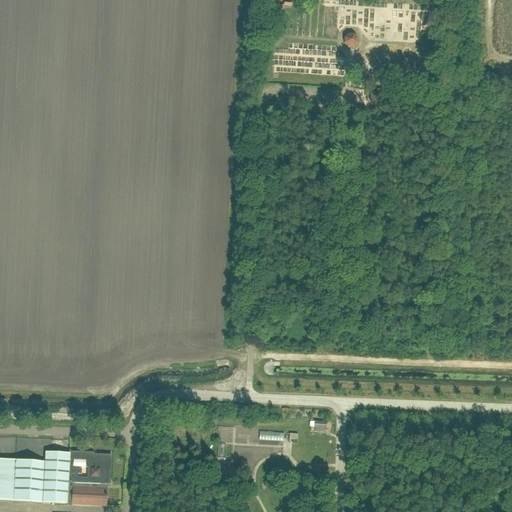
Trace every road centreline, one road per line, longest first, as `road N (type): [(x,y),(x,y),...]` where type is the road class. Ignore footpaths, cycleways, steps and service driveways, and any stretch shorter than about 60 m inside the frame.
road 1 (unclassified): [(247,398),(264,97),(270,88),(348,92)]
road 2 (unclassified): [(247,398),(511,409)]
road 3 (unclassified): [(133,434),(140,409),(156,396),(247,398)]
road 4 (residential): [(0,429),(133,434)]
